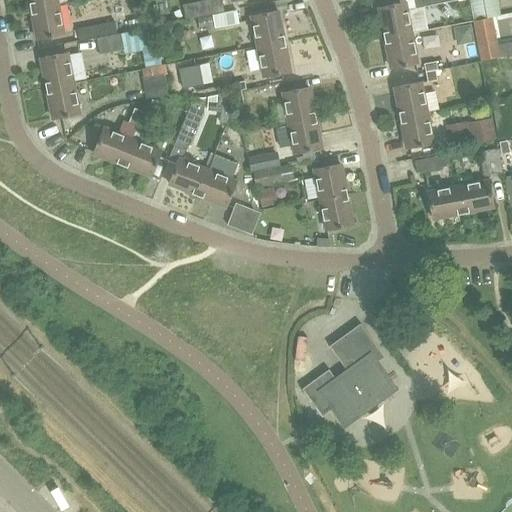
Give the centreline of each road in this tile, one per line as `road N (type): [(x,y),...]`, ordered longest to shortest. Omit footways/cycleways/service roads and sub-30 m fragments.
road 1 (residential): [(390,262),(250,251),(61,177),(32,157),(14,129),(0,58)]
road 2 (residential): [(390,262),(358,94),(319,0)]
road 3 (residential): [(390,262),(511,255)]
